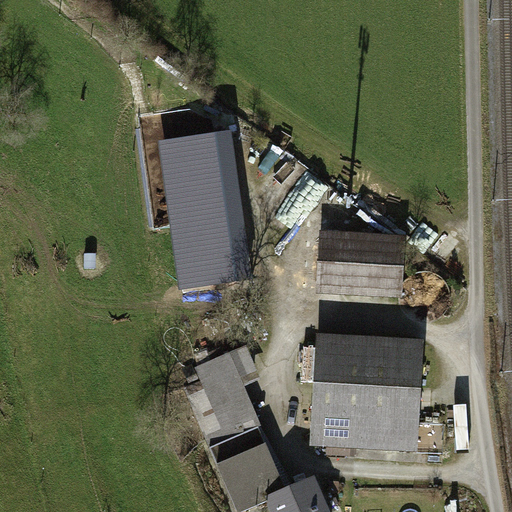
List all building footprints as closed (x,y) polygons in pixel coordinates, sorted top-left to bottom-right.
[(218,138),(164,145),(182,287),(236,280),(218,138)] [(290,220),(312,226),(323,189),(300,183),(290,220)] [(404,242),(324,237),(321,288),(401,292),(404,242)] [(422,344),(321,339),(315,444),(347,446),(348,435),(417,439),(422,344)] [(246,348),(197,368),(206,390),(194,395),(216,448),(212,450),(237,511),(243,511),(271,501),(275,511),(326,511),(314,481),(287,492),(240,379),(256,372),(246,348)]
